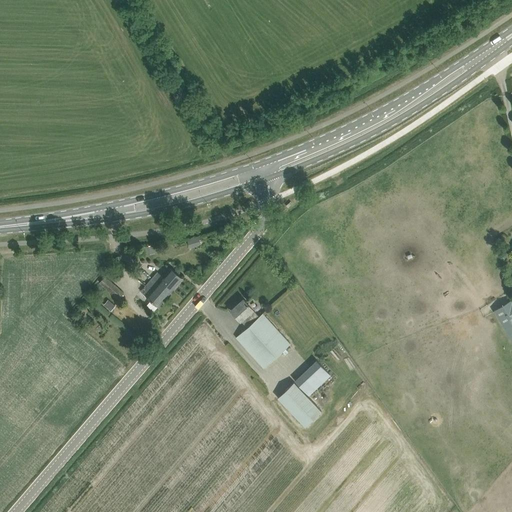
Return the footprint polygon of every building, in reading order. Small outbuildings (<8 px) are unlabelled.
[(190,248),(201,244),(199,236),(187,239),(190,248)] [(145,254),(150,253),(155,252),(154,245),(149,245),(144,246),(145,254)] [(151,280),(148,283),(146,286),(151,290),(157,284),(161,280),(172,290),(183,277),(171,267),(163,277),(158,272),(151,280)] [(100,283),(119,299),(124,292),(106,276),(100,283)] [(161,280),(157,284),(151,290),(146,286),(141,291),(158,306),(167,296),(172,290),(161,280)] [(104,304),(108,308),(112,302),(108,299),(104,304)] [(267,369),(295,345),(268,314),(264,318),(248,300),(233,311),(250,327),(240,337),(267,369)] [(511,300),(494,311),(511,340),(511,300)] [(294,382),(278,397),(306,427),(322,411),(294,382)]
